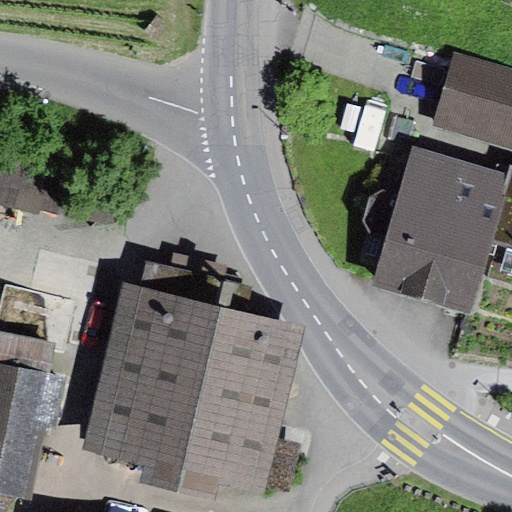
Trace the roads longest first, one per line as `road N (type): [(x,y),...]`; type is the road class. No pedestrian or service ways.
road 1 (tertiary): [(232,114),(242,178),(304,301),(400,415),(511,478)]
road 2 (residential): [(232,114),(200,114),(0,55)]
